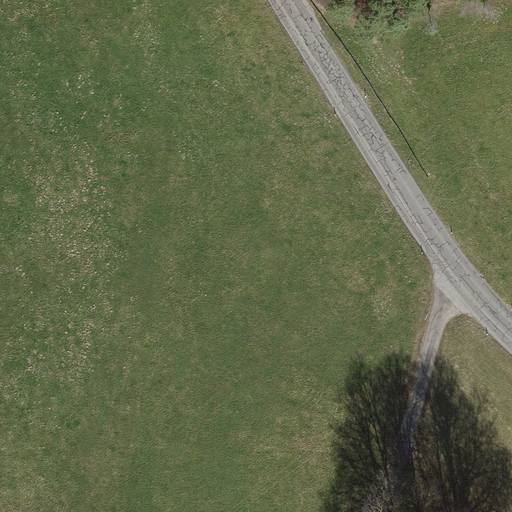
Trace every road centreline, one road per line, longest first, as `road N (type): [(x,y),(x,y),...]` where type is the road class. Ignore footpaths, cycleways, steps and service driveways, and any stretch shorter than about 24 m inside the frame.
road 1 (tertiary): [(285,0),(456,276),(511,335)]
road 2 (track): [(456,276),(383,511)]
